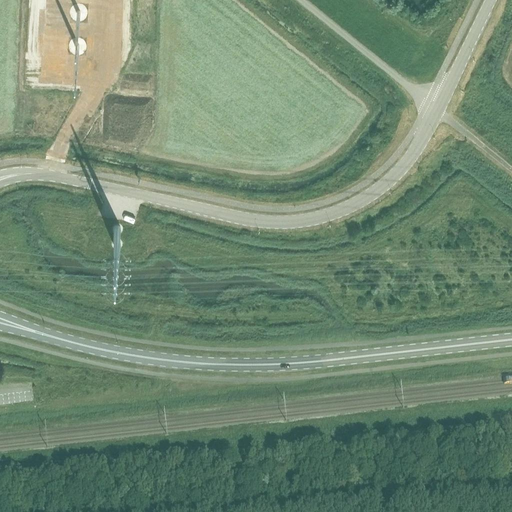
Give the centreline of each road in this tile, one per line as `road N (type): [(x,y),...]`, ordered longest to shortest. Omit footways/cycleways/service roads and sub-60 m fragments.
road 1 (primary): [(53,337),(221,365),(511,340)]
road 2 (unclassified): [(60,178),(245,219),(301,221),(372,194),(407,161),(437,108)]
road 3 (unclassified): [(437,108),(303,0)]
road 4 (unclassified): [(437,108),(491,0)]
